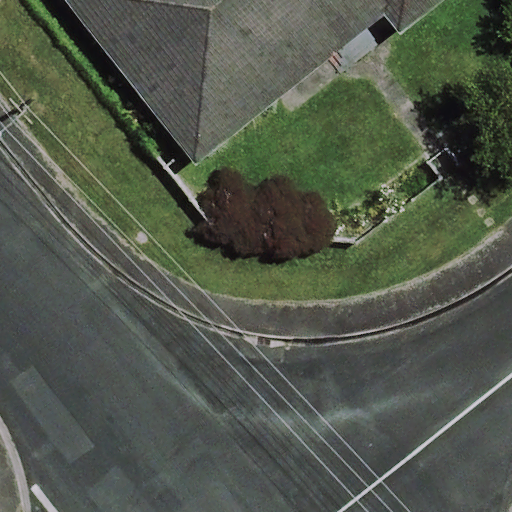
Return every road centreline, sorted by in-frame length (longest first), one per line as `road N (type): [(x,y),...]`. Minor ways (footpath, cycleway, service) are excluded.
road 1 (residential): [(185,511),(0,276)]
road 2 (residential): [(335,511),(511,372)]
